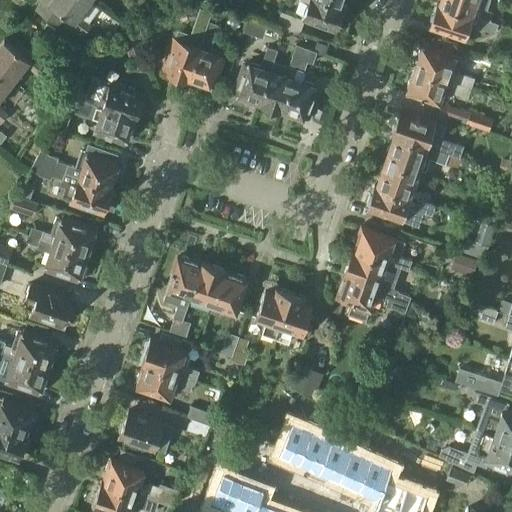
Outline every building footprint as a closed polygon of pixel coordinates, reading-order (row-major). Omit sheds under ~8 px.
[(42,0),(36,9),(57,24),(65,13),(75,20),(75,21),(78,16),(89,0),(42,0)] [(335,0),(300,0),(308,3),(303,16),(336,27),(345,3),(342,2),(335,0)] [(440,0),(440,2),(490,19),(493,10),(487,8),(490,0),(440,0)] [(499,22),(490,19),(440,2),(438,1),(430,25),(463,37),(468,23),(475,25),(476,28),(482,30),(484,28),(495,32),(499,22)] [(189,76),(199,45),(200,46),(203,36),(209,20),(212,11),(200,6),(191,33),(178,28),(164,71),(187,80),(189,76)] [(300,31),(305,18),(281,10),(277,22),(300,31)] [(74,21),(71,26),(84,35),(91,25),(78,16),(75,21),(75,20),(74,21)] [(248,17),(244,30),(258,35),(262,22),(248,17)] [(218,23),(209,20),(203,36),(213,39),(218,23)] [(143,49),(141,41),(137,29),(122,35),(129,55),(143,49)] [(0,74),(11,83),(26,63),(32,68),(39,59),(22,45),(18,50),(4,39),(0,44),(0,74)] [(439,39),(436,48),(451,54),(454,45),(439,39)] [(328,45),(317,41),(314,50),(317,51),(325,53),(328,45)] [(300,57),(283,107),(307,115),(316,86),(303,82),(307,70),(305,70),(308,61),(313,63),(317,51),(314,50),(296,44),(293,55),(300,57)] [(419,56),(416,68),(472,87),(475,77),(460,71),(463,61),(459,56),(451,54),(436,48),(424,44),(423,47),(420,49),(418,53),(419,56)] [(223,54),(200,46),(199,45),(189,76),(212,84),(223,54)] [(259,99),(270,71),(274,60),(277,50),(269,47),(262,68),(246,63),(236,91),(259,99)] [(300,57),(293,55),(289,65),(274,60),(270,71),(259,99),(258,101),(283,109),(283,107),(300,57)] [(39,59),(32,68),(38,73),(45,64),(46,64),(39,59)] [(409,80),(408,85),(409,88),(408,91),(427,98),(428,100),(433,101),(436,101),(439,102),(443,88),(468,97),(472,87),(416,68),(412,79),(409,80)] [(139,105),(143,94),(100,80),(95,96),(80,91),(86,75),(74,70),(66,94),(132,116),(136,104),(139,105)] [(0,110),(2,107),(0,106),(0,96),(11,83),(0,74),(0,110)] [(124,142),(132,116),(66,94),(59,115),(70,119),(72,111),(97,119),(93,132),(124,142)] [(2,107),(0,110),(0,121),(1,122),(8,113),(8,112),(2,107)] [(392,134),(394,134),(448,152),(459,155),(462,145),(442,137),(449,117),(449,115),(438,111),(437,113),(434,121),(400,110),(400,112),(397,115),(395,120),(396,123),(392,134)] [(470,111),(466,122),(489,130),(493,118),(470,111)] [(54,127),(66,132),(68,124),(57,120),(54,127)] [(445,162),(448,152),(394,134),(390,146),(387,147),(386,151),(387,154),(386,158),(419,169),(423,155),(445,162)] [(68,163),(58,160),(55,166),(80,174),(111,184),(119,160),(116,159),(118,153),(88,142),(85,150),(81,148),(75,165),(68,162),(68,163)] [(30,169),(40,174),(50,155),(51,154),(41,149),(30,169)] [(111,184),(80,174),(55,166),(58,160),(59,157),(51,154),(50,155),(40,174),(39,175),(51,179),(52,175),(61,178),(59,184),(65,186),(62,196),(104,210),(112,186),(110,185),(111,184)] [(511,160),(503,157),(499,169),(510,172),(511,164),(511,160)] [(381,173),(377,183),(410,194),(429,201),(431,193),(413,187),(417,172),(385,161),(384,164),(381,166),(380,170),(381,173)] [(511,177),(505,175),(498,173),(491,194),(503,198),(511,177)] [(436,204),(429,201),(410,194),(377,183),(375,183),(371,195),(369,194),(366,204),(368,205),(367,208),(419,225),(424,212),(432,214),(436,204)] [(24,185),(21,196),(30,200),(34,188),(24,185)] [(16,195),(13,206),(33,212),(36,201),(30,200),(21,196),(16,195)] [(31,226),(29,232),(88,252),(91,245),(93,246),(97,234),(95,233),(96,230),(56,217),(51,233),(31,226)] [(481,220),(475,240),(484,243),(488,245),(494,224),(481,220)] [(362,225),(355,247),(354,250),(385,260),(408,269),(412,259),(400,255),(405,240),(393,236),(394,235),(362,225)] [(84,263),(88,252),(29,232),(26,241),(37,245),(36,247),(51,252),(46,266),(80,277),(80,275),(83,276),(87,264),(84,263)] [(467,238),(463,250),(481,256),(484,243),(475,240),(467,238)] [(0,258),(6,261),(9,251),(0,247),(0,258)] [(347,270),(346,272),(377,283),(398,291),(402,281),(381,273),(385,260),(354,250),(355,247),(352,247),(344,270),(347,270)] [(480,259),(458,252),(452,268),(475,275),(480,259)] [(174,317),(175,316),(183,319),(191,295),(190,295),(201,263),(178,256),(164,297),(164,299),(178,303),(174,317)] [(190,295),(191,295),(213,303),(224,272),(225,269),(202,261),(201,263),(190,295)] [(247,280),(224,272),(213,303),(211,311),(220,314),(224,307),(236,312),(247,280)] [(377,283),(346,272),(339,294),(352,298),(348,312),(365,318),(374,293),(388,298),(386,304),(405,311),(411,295),(398,291),(377,283)] [(72,308),(68,307),(72,296),(30,282),(26,293),(36,297),(31,311),(67,323),(72,308)] [(274,337),(289,292),(275,287),(273,292),(264,289),(254,317),(264,320),(260,332),(274,337)] [(289,292),(274,337),(287,342),(291,330),(301,334),(302,333),(310,335),(313,324),(306,322),(311,305),(302,302),(304,297),(289,292)] [(509,315),(511,315),(511,301),(502,298),(498,311),(509,314),(509,315)] [(494,321),(498,310),(469,300),(465,312),(494,321)] [(174,317),(170,330),(178,333),(183,319),(175,316),(174,317)] [(183,319),(178,333),(186,335),(190,321),(183,319)] [(59,346),(55,345),(56,341),(18,328),(12,346),(5,343),(2,350),(2,351),(14,355),(15,354),(48,365),(51,358),(54,359),(59,346)] [(232,355),(239,336),(239,335),(228,331),(221,352),(232,355)] [(142,361),(144,361),(195,379),(198,370),(180,363),(185,349),(178,347),(180,339),(161,333),(159,340),(150,337),(149,341),(147,340),(145,345),(147,346),(142,361)] [(239,336),(232,355),(231,359),(244,364),(249,352),(245,351),(249,339),(239,336)] [(48,377),(44,376),(48,365),(15,354),(14,355),(7,378),(40,389),(41,387),(44,389),(48,377)] [(511,355),(510,355),(501,380),(486,376),(481,389),(498,394),(500,389),(511,392),(511,355)] [(371,357),(362,381),(385,390),(393,366),(395,367),(395,366),(371,357)] [(195,379),(144,361),(136,384),(168,396),(173,382),(192,389),(195,379)] [(291,385),(302,390),(310,369),(300,365),(295,375),(291,385)] [(322,374),(310,369),(302,390),(313,395),(322,374)] [(435,382),(459,391),(462,382),(455,380),(438,374),(435,382)] [(291,390),(287,400),(296,404),(300,394),(291,390)] [(511,440),(511,411),(505,409),(508,400),(478,390),(476,398),(486,402),(477,428),(484,431),(511,440)] [(0,396),(0,422),(25,431),(27,424),(34,426),(38,413),(32,411),(33,408),(0,396)] [(186,416),(190,417),(210,424),(212,425),(217,414),(191,405),(186,416)] [(118,429),(120,432),(119,434),(164,450),(173,424),(128,409),(123,422),(120,423),(118,429)] [(207,433),(210,424),(190,417),(186,428),(206,436),(207,434),(207,433)] [(235,421),(221,417),(217,429),(231,434),(235,421)] [(287,418),(274,448),(294,457),(308,428),(287,418)] [(25,432),(25,431),(0,422),(0,452),(18,458),(19,454),(23,456),(26,447),(22,446),(27,433),(25,432)] [(308,428),(294,457),(315,466),(328,437),(308,428)] [(511,440),(484,431),(477,428),(468,453),(451,447),(444,450),(441,457),(453,463),(472,471),(475,461),(484,464),(485,460),(511,469),(511,440)] [(218,436),(215,445),(223,448),(227,439),(218,436)] [(328,437),(315,466),(336,476),(349,447),(328,437)] [(215,445),(211,454),(220,458),(223,448),(215,445)] [(349,447),(336,476),(357,485),(370,456),(349,447)] [(412,449),(408,459),(416,462),(421,453),(412,449)] [(421,453),(416,462),(425,466),(429,457),(421,453)] [(211,454),(208,464),(216,467),(220,458),(211,454)] [(370,456),(357,485),(379,495),(386,479),(391,466),(370,456)] [(172,505),(179,489),(161,483),(160,486),(150,482),(148,486),(139,483),(144,468),(111,457),(103,480),(159,500),(172,505)] [(208,464),(204,473),(213,476),(216,467),(208,464)] [(451,466),(446,479),(458,483),(463,470),(451,466)] [(222,469),(210,499),(232,507),(243,477),(222,469)] [(204,473),(200,482),(209,486),(213,476),(204,473)] [(243,477),(232,507),(243,511),(254,511),(259,499),(264,486),(243,477)] [(121,511),(129,511),(132,503),(155,511),(159,500),(103,480),(100,479),(92,502),(121,511)] [(379,495),(374,508),(383,511),(397,511),(407,487),(386,479),(379,495)] [(200,482),(197,492),(205,495),(209,486),(200,482)] [(407,487),(397,511),(421,511),(428,495),(407,487)] [(197,492),(193,501),(202,504),(205,495),(197,492)] [(254,511),(278,511),(281,507),(259,499),(254,511)] [(193,501),(190,510),(193,511),(198,511),(202,504),(193,501)]
